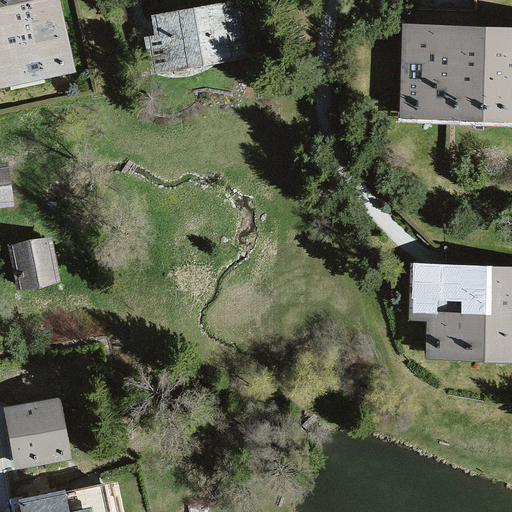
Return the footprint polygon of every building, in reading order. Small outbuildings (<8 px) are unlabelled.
[(58,0),(0,0),(0,96),(77,80),(58,0)] [(232,6),(148,21),(152,42),(141,44),(148,83),(243,66),(232,6)] [(511,33),(399,30),(396,129),(511,132),(511,33)] [(7,170),(0,170),(0,214),(11,214),(7,170)] [(62,273),(52,227),(9,236),(19,282),(62,273)] [(511,275),(410,271),(408,324),(424,325),(422,368),(511,371),(511,275)] [(50,402),(0,410),(0,434),(7,472),(61,463),(50,402)] [(61,511),(56,489),(7,500),(9,511),(61,511)]
